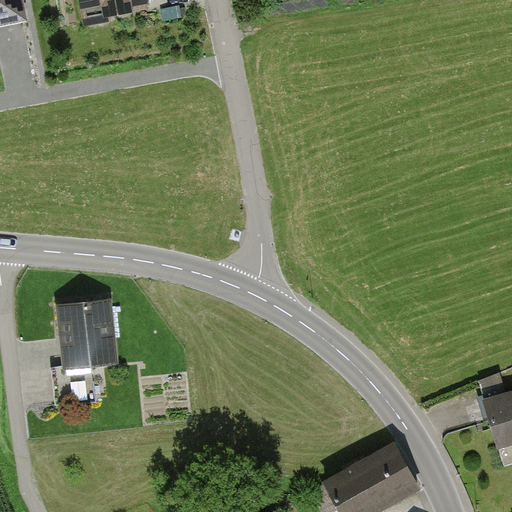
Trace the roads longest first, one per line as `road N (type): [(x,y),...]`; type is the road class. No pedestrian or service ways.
road 1 (tertiary): [(452,511),(394,409),(356,366),(254,294)]
road 2 (residential): [(254,294),(262,238),(220,0)]
road 3 (tertiary): [(254,294),(139,260),(0,248)]
road 4 (residential): [(0,270),(39,511)]
